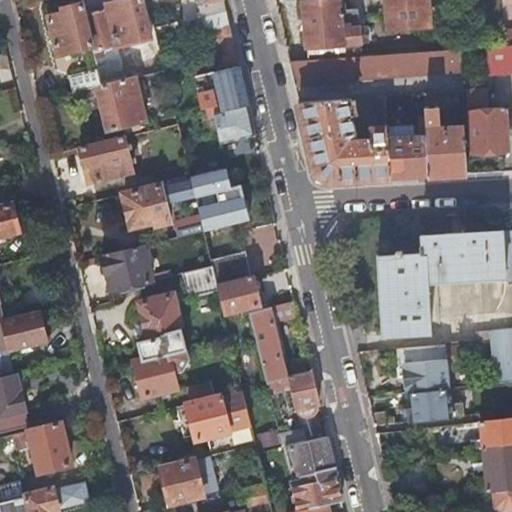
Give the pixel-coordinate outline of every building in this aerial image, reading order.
[(93,45),(92,46),(99,71),(102,84),(125,78),(117,45),(151,36),(141,0),(121,0),(105,4),(106,9),(86,14),(93,45)] [(197,0),(198,3),(206,2),(208,9),(224,5),(222,0),(197,0)] [(302,0),(307,59),(362,54),(358,7),(341,9),(340,0),(302,0)] [(431,24),(429,0),(385,0),(388,28),(431,24)] [(86,14),(82,1),(62,6),(63,11),(48,15),(58,54),(92,46),(93,45),(86,14)] [(198,3),(201,16),(220,12),(223,25),(229,24),(224,5),(208,9),(206,2),(198,3)] [(201,16),(205,30),(212,59),(214,71),(238,66),(229,24),(223,25),(220,12),(201,16)] [(156,33),(159,46),(181,40),(180,35),(178,28),(156,33)] [(511,42),(511,28),(503,29),(504,44),(511,42)] [(511,70),(511,42),(504,44),(488,45),(490,73),(511,70)] [(461,59),(460,47),(362,54),(307,59),(289,60),(295,85),(321,83),(321,80),(462,70),(461,59)] [(214,71),(194,76),(202,109),(222,104),(223,110),(248,104),(238,66),(214,71)] [(149,73),(151,82),(167,79),(164,69),(149,73)] [(102,84),(99,71),(72,78),(75,90),(101,84),(102,84)] [(135,76),(138,86),(151,82),(149,73),(135,76)] [(135,76),(125,78),(102,84),(101,84),(111,127),(146,119),(138,86),(135,76)] [(469,89),(472,151),(509,149),(506,107),(487,109),(486,89),(469,89)] [(439,104),(438,90),(424,91),(425,105),(439,104)] [(387,93),(374,94),(376,115),(388,114),(387,93)] [(351,96),(299,100),(316,172),(328,181),(392,177),(389,134),(390,134),(389,123),(369,126),(370,134),(368,134),(368,136),(357,137),(353,123),(360,121),(357,111),(355,111),(351,96)] [(222,104),(202,109),(204,120),(216,117),(221,142),(255,134),(248,104),(223,110),(222,104)] [(430,174),(468,172),(465,123),(450,124),(450,118),(440,119),(440,110),(444,110),(444,104),(439,104),(425,105),(427,131),(430,174)] [(392,177),(430,174),(427,131),(415,132),(415,126),(409,126),(410,133),(390,134),(389,134),(392,177)] [(81,147),(86,168),(90,167),(93,180),(133,170),(125,136),(81,147)] [(190,175),(188,163),(159,170),(162,183),(191,176),(190,175)] [(191,176),(196,196),(218,191),(220,201),(198,206),(200,215),(204,229),(250,218),(241,183),(231,186),(226,166),(190,175),(191,176)] [(124,192),(132,225),(152,220),(153,226),(171,222),(167,203),(196,196),(191,176),(162,183),(124,192)] [(0,234),(18,230),(11,203),(0,205),(0,234)] [(175,221),(179,235),(204,229),(200,215),(175,221)] [(511,276),(511,230),(462,234),(462,232),(445,233),(445,235),(425,236),(425,235),(422,235),(422,244),(420,245),(420,254),(403,254),(403,252),(396,252),(396,255),(377,255),(377,259),(379,259),(384,332),(382,332),(383,335),(431,333),(431,330),(429,330),(426,294),(431,294),(431,292),(429,292),(428,281),(511,276)] [(103,254),(112,290),(153,279),(144,244),(144,243),(103,254)] [(212,265),(217,284),(251,276),(245,250),(211,258),(212,265)] [(217,284),(212,265),(182,272),(186,288),(187,287),(189,295),(218,288),(217,284)] [(251,276),(217,284),(218,288),(224,311),(260,302),(253,275),(251,276)] [(143,358),(186,347),(173,293),(140,301),(149,337),(138,339),(143,358)] [(296,307),(294,301),(250,312),(267,381),(288,375),(273,313),(296,307)] [(45,339),(38,312),(4,321),(11,347),(45,339)] [(0,375),(14,372),(8,348),(11,347),(4,321),(3,321),(0,321),(0,375)] [(215,339),(230,335),(226,322),(212,326),(215,339)] [(489,337),(495,383),(511,381),(511,326),(475,330),(476,339),(489,337)] [(405,368),(407,392),(449,387),(447,365),(459,364),(458,346),(445,348),(445,345),(397,350),(400,368),(405,368)] [(143,358),(135,360),(139,378),(143,391),(143,394),(176,386),(173,371),(182,368),(189,357),(186,347),(143,358)] [(295,409),(318,403),(311,369),(288,375),(267,381),(269,392),(285,388),(288,398),(293,397),(295,409)] [(0,431),(29,424),(20,390),(19,390),(15,375),(0,379),(0,431)] [(187,387),(191,401),(213,396),(209,381),(187,387)] [(449,387),(407,392),(410,421),(464,415),(462,400),(451,401),(449,387)] [(219,394),(229,429),(251,424),(248,413),(243,388),(219,394)] [(191,401),(186,403),(191,420),(195,434),(195,437),(229,429),(219,394),(213,396),(191,401)] [(511,444),(511,418),(480,422),(483,448),(511,444)] [(71,463),(61,422),(14,434),(18,449),(33,446),(40,471),(71,463)] [(279,433),(282,445),(285,444),(304,439),(301,428),(279,433)] [(304,439),(285,444),(287,449),(293,447),(300,477),(291,479),(298,508),(327,501),(341,498),(326,434),(304,439)] [(511,444),(483,448),(488,489),(494,488),(511,485),(511,444)] [(210,454),(162,466),(166,483),(159,485),(162,499),(170,497),(170,501),(219,488),(210,454)] [(0,500),(23,495),(18,479),(0,483),(0,500)] [(90,500),(85,480),(27,494),(31,511),(50,511),(50,510),(90,500)] [(272,511),(270,502),(265,482),(237,489),(241,509),(245,508),(245,511),(272,511)] [(511,485),(494,488),(495,498),(502,503),(511,501),(511,485)] [(285,498),(270,502),(272,511),(281,511),(286,511),(288,510),(285,498)] [(298,508),(288,510),(286,511),(329,511),(327,501),(298,508)]
